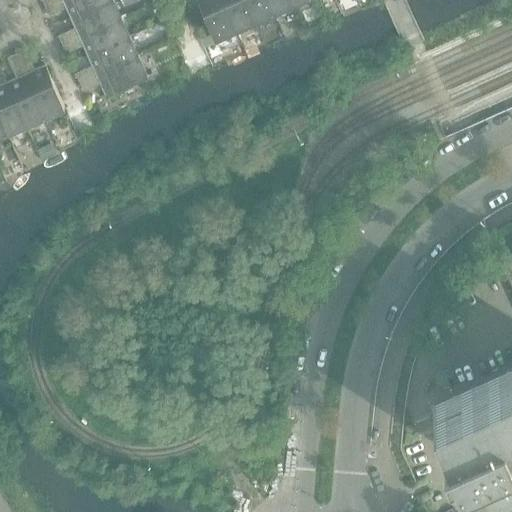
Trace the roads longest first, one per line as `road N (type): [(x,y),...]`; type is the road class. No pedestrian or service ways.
road 1 (residential): [(511,128),(455,153),(403,189),(355,257),(321,335),(299,444),(296,508)]
road 2 (residential): [(344,508),(362,342),(394,275),(437,224),(511,177)]
